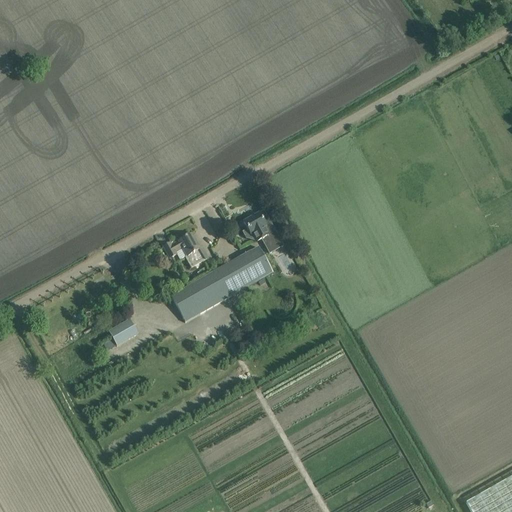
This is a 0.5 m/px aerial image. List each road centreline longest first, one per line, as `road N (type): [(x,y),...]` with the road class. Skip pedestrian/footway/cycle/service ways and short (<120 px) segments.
road 1 (unclassified): [(0,314),(511,28)]
road 2 (track): [(130,511),(18,303)]
